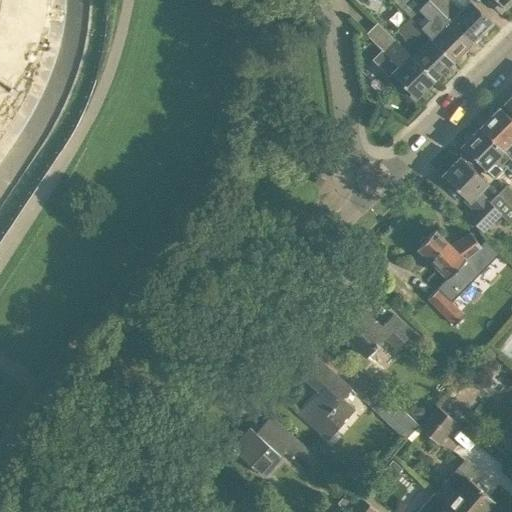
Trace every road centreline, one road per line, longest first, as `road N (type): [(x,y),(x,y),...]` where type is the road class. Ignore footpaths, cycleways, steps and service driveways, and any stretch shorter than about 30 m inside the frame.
road 1 (residential): [(73,511),(376,182)]
road 2 (residential): [(376,182),(354,156),(328,0)]
road 3 (residential): [(376,182),(511,48)]
